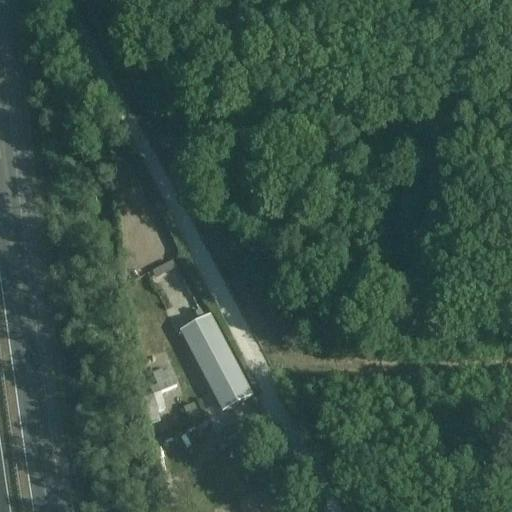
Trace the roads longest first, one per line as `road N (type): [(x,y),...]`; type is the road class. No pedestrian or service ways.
road 1 (track): [(335,511),(107,121)]
road 2 (motorway): [(50,511),(0,165)]
road 3 (unclassified): [(107,121),(55,0)]
